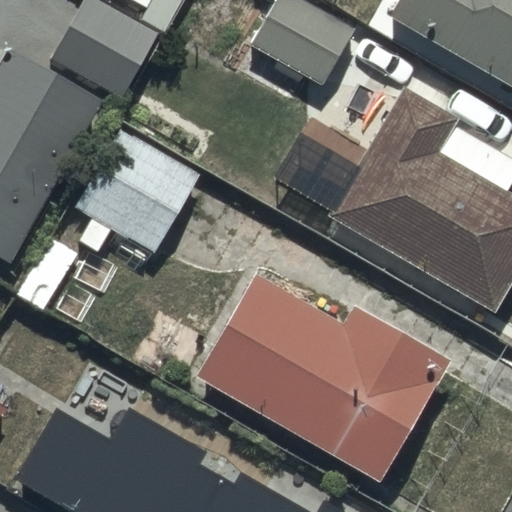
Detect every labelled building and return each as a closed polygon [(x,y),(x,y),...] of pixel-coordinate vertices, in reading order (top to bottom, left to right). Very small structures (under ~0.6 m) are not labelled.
[(157,26),(107,0),(79,0),(50,56),(11,35),(0,55),(0,242),(16,251),(107,80),(124,89),(157,26)] [(322,0),(273,0),(250,41),(319,80),(355,18),(322,0)] [(511,0),(391,0),(389,5),(511,75),(511,0)] [(511,171),(511,152),(456,119),(460,112),(403,79),(328,206),(495,304),(511,275),(511,184),(506,181),(511,171)] [(120,121),(75,201),(94,212),(80,238),(97,248),(112,221),(158,247),(203,167),(120,121)] [(79,249),(50,232),(18,287),(48,304),(79,249)] [(346,313),(255,263),(199,367),(385,467),(450,347),(355,296),(346,313)] [(55,378),(0,475),(64,511),(391,511),(329,477),(321,491),(125,379),(108,409),(55,378)]
